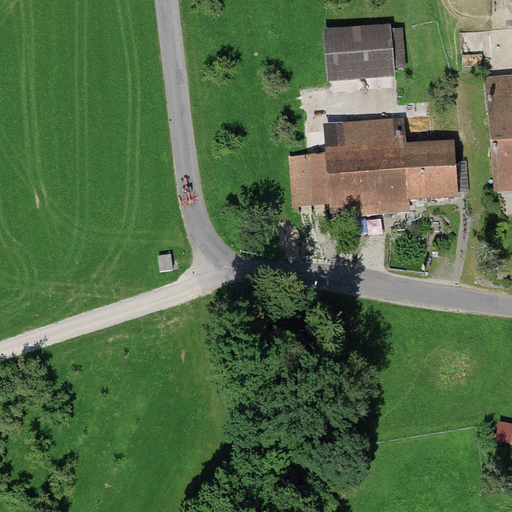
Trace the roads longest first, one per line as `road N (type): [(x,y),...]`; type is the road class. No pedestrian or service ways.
road 1 (unclassified): [(511,307),(226,260)]
road 2 (unclassified): [(168,0),(195,213),(226,260)]
road 3 (track): [(226,260),(203,284),(0,355)]
